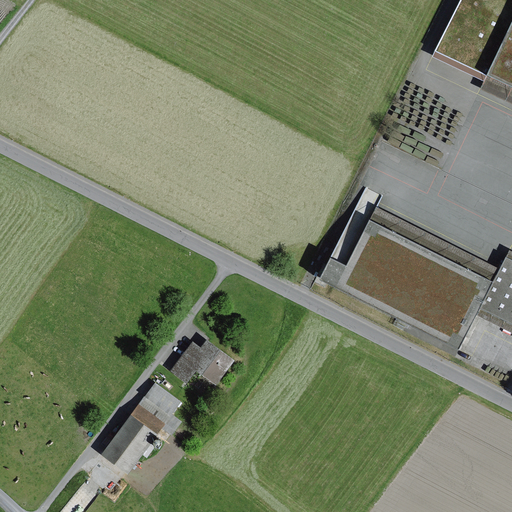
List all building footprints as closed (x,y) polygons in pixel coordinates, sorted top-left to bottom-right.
[(511,26),(486,82),(511,94),(511,26)] [(329,262),(318,285),(459,351),(473,320),(511,338),(511,258),(507,256),(499,274),(373,214),(346,270),(329,262)] [(204,347),(194,339),(172,369),(189,382),(198,370),(217,383),(235,358),(209,339),(204,347)] [(182,400),(156,381),(133,413),(160,432),(163,427),(174,435),(184,421),(173,413),(182,400)] [(160,432),(133,413),(103,452),(130,472),(143,454),(148,457),(155,447),(153,441),(160,432)]
